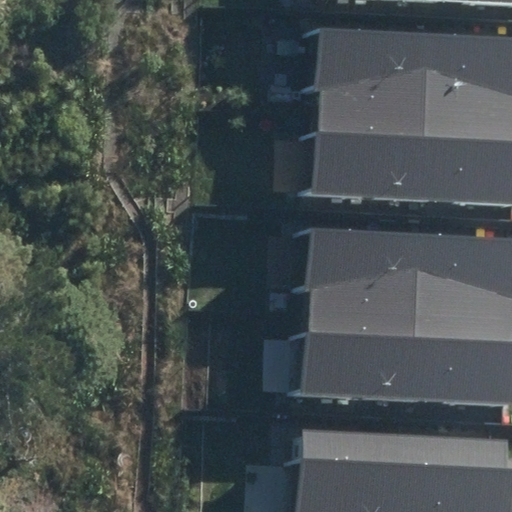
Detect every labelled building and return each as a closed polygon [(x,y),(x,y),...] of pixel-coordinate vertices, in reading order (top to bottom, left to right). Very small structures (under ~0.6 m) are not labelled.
[(511,0),(347,0),(511,9),(511,0)] [(511,42),(304,30),(300,112),(511,124),(511,42)] [(511,131),(511,124),(300,112),(295,195),(508,207),(511,131)] [(507,232),(294,220),(289,302),(502,314),(507,232)] [(502,314),(289,302),(285,384),(497,396),(502,314)] [(497,511),(501,446),(288,434),(283,511),(497,511)]
